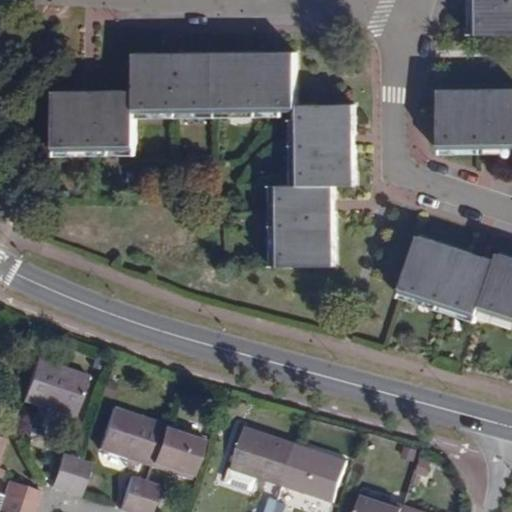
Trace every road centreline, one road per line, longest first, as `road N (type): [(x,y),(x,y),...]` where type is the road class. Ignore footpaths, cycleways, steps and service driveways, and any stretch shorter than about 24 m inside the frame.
road 1 (tertiary): [(511,431),(114,318),(0,265)]
road 2 (residential): [(415,19),(395,95),(401,167),(511,208)]
road 3 (residential): [(415,19),(385,7),(156,0)]
